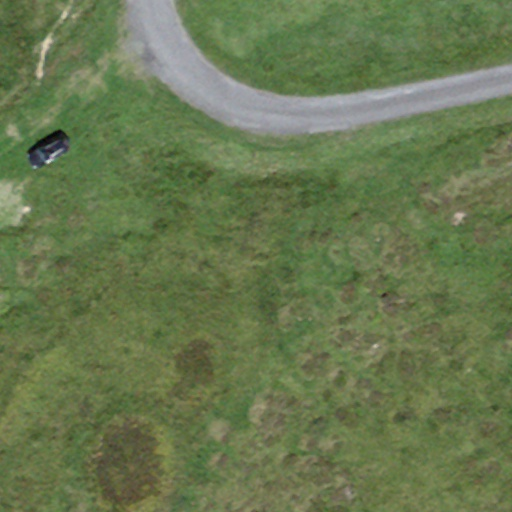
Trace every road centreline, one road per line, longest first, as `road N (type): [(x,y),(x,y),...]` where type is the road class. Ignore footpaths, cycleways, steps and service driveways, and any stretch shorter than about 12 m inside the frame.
road 1 (track): [(143,0),(155,47),(173,69),(202,92),(260,112),(350,109),(511,76)]
road 2 (track): [(0,140),(155,47)]
